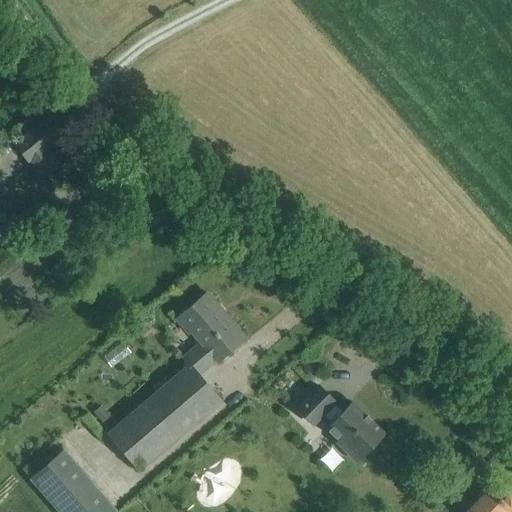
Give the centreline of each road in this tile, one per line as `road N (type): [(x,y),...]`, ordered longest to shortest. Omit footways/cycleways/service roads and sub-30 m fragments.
road 1 (unclassified): [(511,401),(412,320),(149,158),(90,107),(5,0)]
road 2 (unknown): [(77,91),(231,0)]
